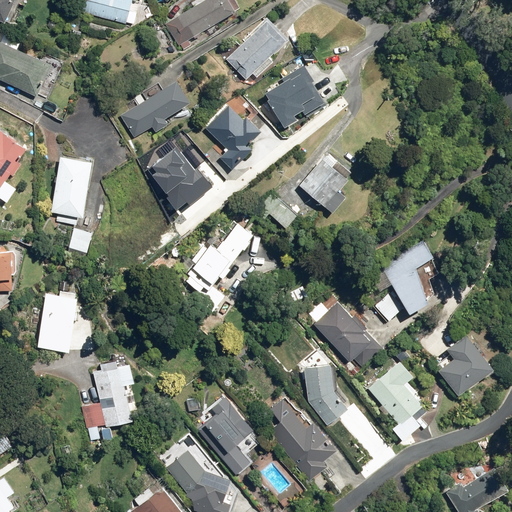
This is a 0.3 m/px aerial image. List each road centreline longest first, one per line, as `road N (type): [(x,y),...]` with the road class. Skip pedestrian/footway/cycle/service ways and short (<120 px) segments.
road 1 (unknown): [(435,0),(372,40),(348,94),(184,222)]
road 2 (residential): [(344,511),(419,455),(476,431),(511,398)]
